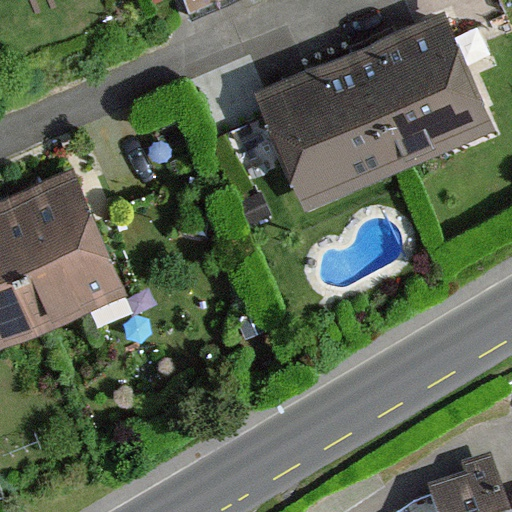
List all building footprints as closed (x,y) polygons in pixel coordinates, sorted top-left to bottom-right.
[(494,120),(447,7),(354,47),(402,160),(494,120)] [(402,160),(354,47),(260,86),(309,201),(402,160)] [(128,285),(79,169),(0,202),(0,218),(43,320),(128,285)] [(0,338),(43,320),(0,218),(0,338)] [(462,474),(421,487),(429,511),(511,511),(511,497),(502,501),(490,455),(460,465),(462,474)]
